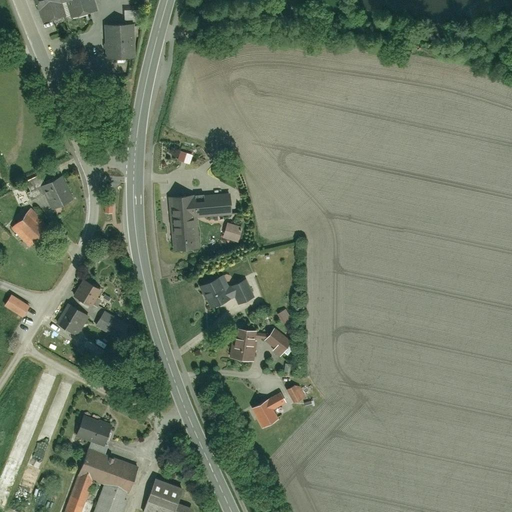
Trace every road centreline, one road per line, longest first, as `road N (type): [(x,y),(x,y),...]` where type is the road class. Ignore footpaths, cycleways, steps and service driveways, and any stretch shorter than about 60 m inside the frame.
road 1 (primary): [(230,511),(176,391),(147,296),(134,158)]
road 2 (track): [(511,28),(453,40),(256,19),(155,43)]
road 3 (unclassified): [(134,158),(87,162),(20,0)]
road 4 (primary): [(134,158),(167,0)]
